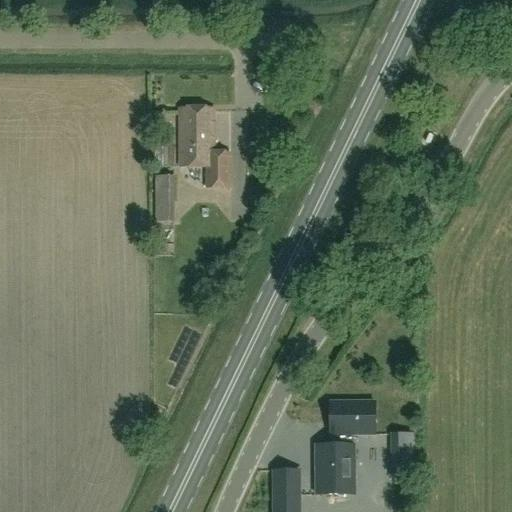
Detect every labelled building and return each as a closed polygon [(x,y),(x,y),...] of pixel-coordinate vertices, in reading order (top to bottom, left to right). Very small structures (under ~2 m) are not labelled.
[(214,147),(214,111),(180,111),(180,168),(206,168),(206,189),(230,189),(230,155),(214,155),(214,147)] [(331,404),(331,437),(333,437),(333,448),(354,448),(354,437),(373,437),(373,405),(331,404)] [(414,447),(414,435),(392,435),(392,447),(393,479),(414,479),(414,447)] [(354,448),(333,448),(319,448),(319,469),(316,469),(316,496),(354,496),(354,449),(354,448)] [(273,496),(272,511),(297,511),(298,496),(273,496)]
